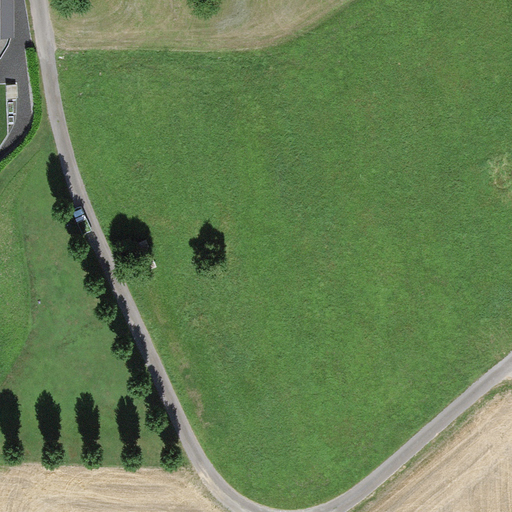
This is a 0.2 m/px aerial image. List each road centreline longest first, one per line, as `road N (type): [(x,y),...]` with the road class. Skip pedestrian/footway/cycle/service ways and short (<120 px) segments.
road 1 (track): [(31,0),(61,159),(173,423),(219,498),(246,511)]
road 2 (track): [(41,50),(260,47),(337,0)]
road 3 (track): [(331,511),(376,485),(511,358)]
